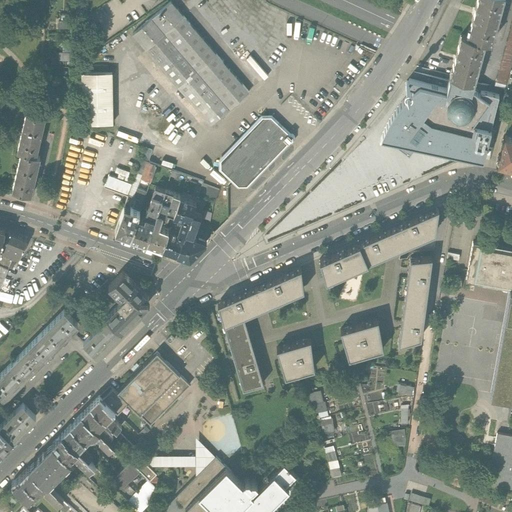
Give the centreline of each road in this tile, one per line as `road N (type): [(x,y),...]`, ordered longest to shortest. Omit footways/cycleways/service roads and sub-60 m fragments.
road 1 (residential): [(428,0),(376,83),(194,278)]
road 2 (residential): [(194,278),(220,280),(454,180),(511,185)]
road 3 (residential): [(194,278),(0,477)]
road 4 (residential): [(0,210),(194,278)]
